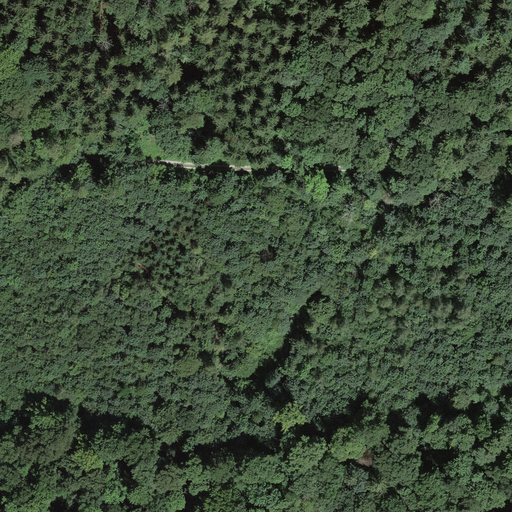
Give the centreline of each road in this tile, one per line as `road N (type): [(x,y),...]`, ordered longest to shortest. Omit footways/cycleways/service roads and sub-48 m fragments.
road 1 (track): [(511,167),(239,168),(92,155),(47,120),(0,43)]
road 2 (track): [(239,168),(369,232),(423,244),(511,326)]
road 3 (track): [(153,511),(80,461),(0,387)]
